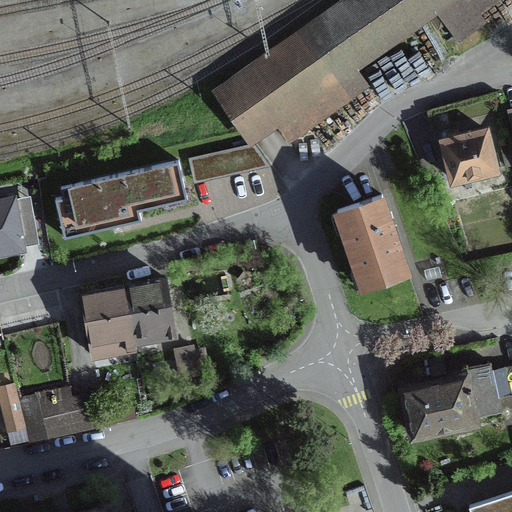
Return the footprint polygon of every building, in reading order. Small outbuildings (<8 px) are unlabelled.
[(346,0),(216,90),(252,141),(279,122),(289,138),(368,83),(355,66),(436,10),(455,36),(482,17),(477,10),(490,0),(346,0)] [(448,140),(442,141),(452,181),(475,175),(475,176),(479,181),(490,178),(491,172),(491,170),(495,169),(484,130),(470,134),(469,131),(457,134),(456,130),(446,132),(448,140)] [(511,161),(508,145),(500,147),(504,167),(511,165),(511,161)] [(186,189),(178,159),(62,186),(64,195),(56,197),(63,229),(72,227),(116,216),(138,211),(135,201),(186,189)] [(336,211),(362,287),(407,272),(380,195),(336,211)] [(0,257),(26,253),(16,197),(0,200),(0,257)] [(134,347),(133,342),(175,334),(173,328),(164,279),(80,294),(92,355),(105,353),(134,347)] [(180,384),(199,380),(192,349),(174,352),(180,384)] [(473,422),(472,415),(500,409),(489,364),(460,370),(462,377),(403,390),(413,435),(434,430),(436,434),(439,435),(443,436),(445,436),(450,433),(451,430),(452,427),(473,422)] [(509,396),(503,398),(508,423),(511,422),(511,365),(503,368),(509,396)] [(29,442),(104,424),(98,394),(77,398),(75,387),(34,394),(18,398),(29,442)] [(0,403),(5,429),(3,429),(6,440),(25,436),(22,425),(21,425),(14,399),(0,402),(0,403)] [(511,511),(511,489),(471,504),(473,511),(511,511)]
